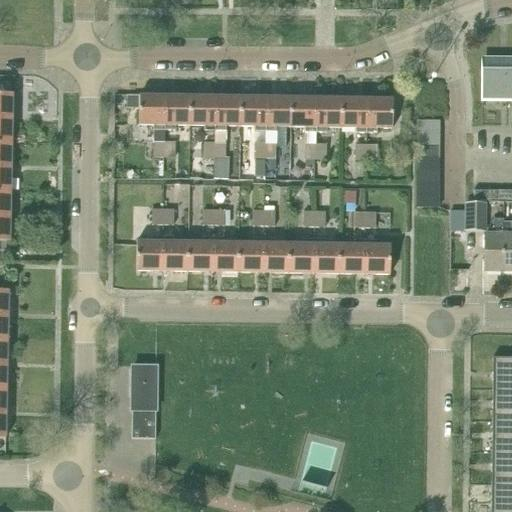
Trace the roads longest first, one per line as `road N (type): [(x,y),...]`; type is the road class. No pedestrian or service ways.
road 1 (residential): [(85,59),(363,58),(477,9),(511,5)]
road 2 (residential): [(440,313),(86,307)]
road 3 (unclassified): [(86,307),(85,59)]
road 4 (residential): [(439,511),(440,313)]
road 5 (unclassified): [(81,476),(86,307)]
